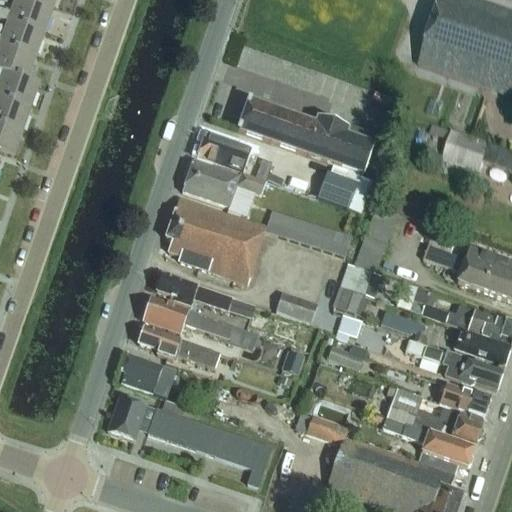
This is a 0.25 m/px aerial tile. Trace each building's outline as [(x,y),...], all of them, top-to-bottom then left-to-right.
[(8,22),(44,35),(53,11),(20,0),(15,0),(15,1),(10,17),(0,13),(0,22),(7,25),(8,22)] [(15,0),(20,0),(53,11),(56,0),(11,0),(15,1),(15,0)] [(511,17),(460,0),(441,0),(418,69),(506,100),(507,97),(511,99),(511,17)] [(0,45),(36,59),(44,35),(8,22),(7,25),(1,41),(0,40),(0,45)] [(3,74),(28,82),(36,59),(0,45),(0,73),(2,75),(3,74)] [(3,74),(2,75),(0,80),(0,99),(31,110),(39,86),(28,82),(3,74)] [(0,125),(23,134),(31,110),(0,99),(0,125)] [(276,150),(303,159),(362,179),(372,151),(376,152),(382,137),(365,131),(360,145),(346,140),(348,134),(315,123),(313,128),(248,106),(237,136),(276,150)] [(0,125),(0,154),(14,159),(23,134),(0,125)] [(511,187),(511,155),(451,135),(443,161),(477,173),(480,165),(511,176),(511,183),(511,187)] [(195,163),(240,178),(249,153),(204,138),(195,163)] [(265,187),(240,178),(239,182),(192,166),(181,198),(228,213),(235,192),(244,195),(241,204),(257,209),(260,200),(265,187)] [(327,178),(317,204),(360,219),(371,186),(346,177),(344,184),(327,178)] [(165,244),(169,246),(171,246),(167,258),(179,262),(177,268),(246,290),(265,232),(178,203),(165,244)] [(375,211),(370,223),(392,231),(396,219),(375,211)] [(276,240),(283,219),(272,215),(265,236),(276,240)] [(276,240),(287,244),(294,223),(283,219),(276,240)] [(294,223),(287,244),(299,247),(306,226),(294,223)] [(370,223),(366,235),(387,243),(392,231),(370,223)] [(306,226),(299,247),(310,251),(317,230),(306,226)] [(328,234),(317,230),(310,251),(321,255),(328,234)] [(456,239),(434,232),(428,252),(432,253),(428,266),(443,271),(447,259),(450,260),(456,239)] [(339,238),(328,234),(321,255),(333,259),(339,238)] [(366,235),(361,247),(383,255),(387,243),(366,235)] [(351,241),(339,238),(333,259),(344,262),(351,241)] [(361,247),(357,258),(378,267),(383,255),(361,247)] [(502,280),(511,283),(511,268),(468,253),(459,277),(484,286),(486,281),(500,286),(502,280)] [(374,278),(378,267),(357,258),(352,270),(372,278),(374,278)] [(352,270),(346,268),(338,292),(364,300),(372,278),(352,270)] [(511,307),(511,283),(502,280),(500,286),(486,281),(484,286),(459,277),(455,288),(511,307)] [(226,315),(230,303),(198,292),(197,293),(160,281),(155,297),(174,304),(173,308),(190,313),(193,305),(226,315)] [(461,336),(510,353),(511,346),(511,330),(458,312),(455,321),(424,310),(428,299),(416,295),(405,291),(397,312),(409,316),(421,320),(420,322),(461,336)] [(337,292),(330,311),(361,322),(368,304),(337,292)] [(310,329),(316,311),(281,299),(275,317),(310,329)] [(230,314),(254,317),(256,306),(232,303),(230,314)] [(232,331),(219,327),(150,304),(142,327),(179,339),(182,330),(227,344),(232,331)] [(343,317),(336,337),(355,344),(362,323),(343,317)] [(173,366),(175,360),(212,373),(217,359),(190,349),(143,334),(138,350),(156,356),(155,360),(173,366)] [(503,372),(510,353),(461,336),(454,355),(503,372)] [(435,378),(442,357),(408,346),(405,357),(422,362),(419,373),(435,378)] [(362,362),(331,351),(326,363),(357,375),(362,362)] [(280,375),(296,381),(303,362),(287,356),(280,375)] [(495,395),(502,376),(446,356),(441,370),(447,372),(443,381),(469,390),(474,388),(495,395)] [(161,370),(126,358),(120,376),(124,378),(120,387),(152,398),(161,370)] [(482,424),(489,405),(445,390),(438,409),(482,424)] [(385,424),(472,454),(473,455),(481,431),(479,427),(441,414),(438,422),(416,415),(420,403),(396,395),(394,400),(385,424)] [(204,415),(207,404),(198,401),(195,412),(204,415)] [(133,446),(145,412),(118,403),(107,437),(133,446)] [(185,412),(164,405),(160,417),(181,424),(185,412)] [(181,424),(160,417),(155,415),(147,440),(251,476),(247,490),(256,493),(269,454),(181,424)] [(448,496),(453,481),(343,443),(346,435),(311,422),(305,439),(340,451),(326,492),(379,511),(457,511),(461,501),(448,496)] [(466,474),(472,454),(385,424),(381,433),(424,449),(421,458),(466,474)]
